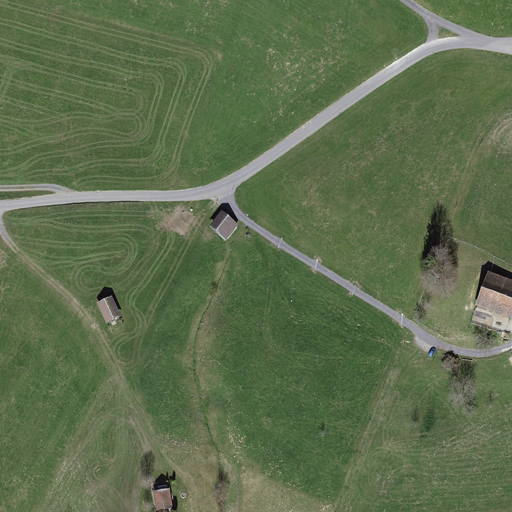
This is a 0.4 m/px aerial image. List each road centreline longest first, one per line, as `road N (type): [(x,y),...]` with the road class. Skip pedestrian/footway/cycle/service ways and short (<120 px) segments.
road 1 (unclassified): [(0,206),(207,193),(237,182),(430,47)]
road 2 (track): [(511,346),(467,357),(373,306),(207,193)]
